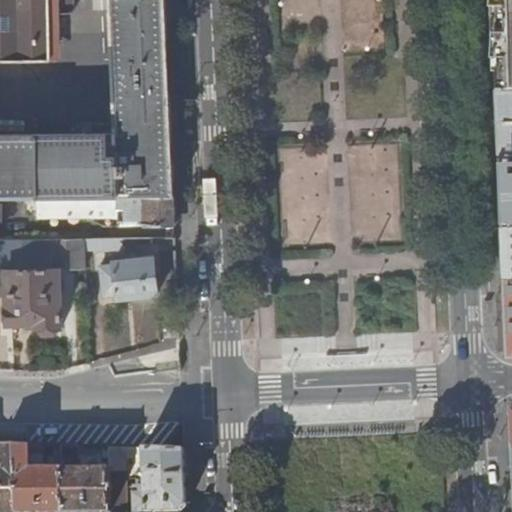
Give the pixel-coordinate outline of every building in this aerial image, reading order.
[(0,0),(0,139),(172,138),(169,62),(166,0),(111,0),(114,63),(117,129),(0,132),(0,59),(48,58),(47,0),(0,0)] [(497,14),(500,85),(511,84),(511,0),(498,0),(500,14),(497,14)] [(511,84),(500,85),(503,151),(511,150),(511,84)] [(175,195),(172,138),(0,139),(0,197),(46,197),(175,195)] [(511,150),(503,151),(506,221),(511,221),(511,150)] [(176,226),(175,195),(46,197),(46,217),(120,216),(120,220),(145,220),(147,225),(176,226)] [(84,239),(52,239),(52,270),(61,270),(84,269),(84,239)] [(120,299),(159,294),(155,257),(115,261),(115,265),(101,266),(105,297),(119,295),(120,299)] [(61,328),(61,270),(52,270),(7,270),(7,283),(0,283),(0,293),(7,294),(7,324),(37,324),(37,328),(40,328),(44,333),(55,333),(58,328),(61,328)] [(509,294),(499,294),(501,352),(511,351),(509,294)] [(137,406),(116,406),(116,417),(137,417),(137,406)] [(0,511),(19,511),(17,446),(1,446),(1,461),(0,462),(0,511)] [(64,511),(64,469),(50,469),(45,469),(45,447),(17,446),(19,511),(64,511)] [(64,469),(63,447),(54,447),(54,455),(50,456),(50,469),(64,469)] [(112,511),(111,469),(81,469),(80,447),(63,447),(64,469),(64,511),(112,511)] [(181,511),(188,506),(186,450),(110,448),(111,458),(111,469),(112,511),(129,511),(129,478),(132,477),(135,475),(138,472),(140,468),(146,468),(146,472),(142,472),(142,478),(146,478),(147,492),(135,492),(135,511),(181,511)]
